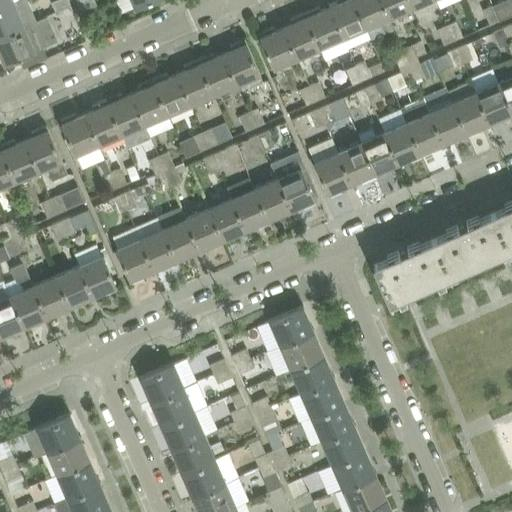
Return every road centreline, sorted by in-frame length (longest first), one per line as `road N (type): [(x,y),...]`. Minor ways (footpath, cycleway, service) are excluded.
road 1 (residential): [(444,511),(330,245)]
road 2 (residential): [(94,349),(330,245)]
road 3 (residential): [(0,94),(37,89),(222,4)]
road 4 (residential): [(330,245),(511,166)]
road 5 (residential): [(164,511),(94,349)]
